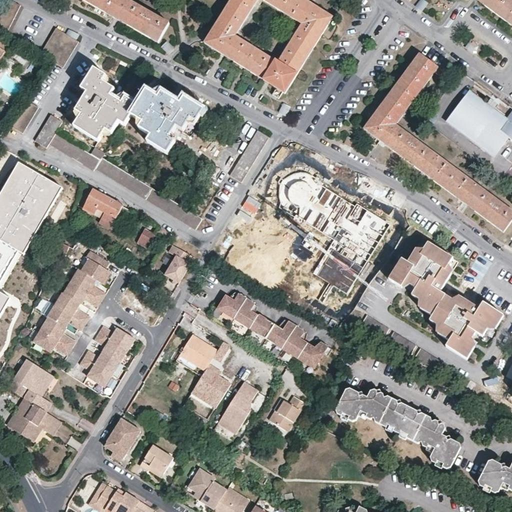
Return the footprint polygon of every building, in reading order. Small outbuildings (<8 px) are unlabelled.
[(0,31),(6,34),(19,6),(6,0),(0,14),(0,31)] [(129,0),(83,0),(117,19),(159,43),(170,23),(129,0)] [(306,0),(231,0),(210,34),(208,37),(206,42),(205,43),(223,54),(267,81),(286,93),(333,16),(306,0)] [(423,10),(428,1),(426,0),(418,0),(415,6),(423,10)] [(511,0),(478,0),(511,25),(511,0)] [(64,66),(79,40),(56,27),(41,54),(55,61),(64,66)] [(0,61),(7,52),(6,51),(10,45),(2,39),(0,41),(0,61)] [(168,53),(174,48),(167,40),(161,45),(168,53)] [(438,66),(419,53),(364,128),(382,142),(411,164),(465,203),(503,231),(511,218),(511,210),(395,125),(438,66)] [(92,137),(98,140),(99,141),(107,129),(112,132),(120,120),(125,124),(131,115),(143,122),(140,128),(158,139),(154,145),(168,154),(175,143),(170,139),(177,128),(185,132),(191,121),(197,124),(205,110),(190,102),(181,104),(163,93),(159,99),(147,92),(139,105),(126,98),(124,102),(111,95),(115,88),(103,81),(106,75),(94,68),(82,89),(87,92),(76,111),(82,115),(75,126),(92,137)] [(508,120),(469,91),(447,121),(493,156),(507,137),(500,131),(508,120)] [(7,125),(23,134),(39,107),(26,99),(7,125)] [(511,114),(508,120),(500,131),(507,137),(511,140),(511,114)] [(36,141),(46,148),(50,141),(55,132),(62,122),(51,115),(36,141)] [(230,176),(241,183),(269,138),(258,131),(230,176)] [(105,152),(94,146),(90,154),(55,132),(50,141),(95,169),(97,166),(196,227),(203,217),(104,155),(105,152)] [(89,143),(94,146),(98,140),(92,137),(89,143)] [(302,151),(270,198),(305,221),(336,174),(302,151)] [(56,224),(65,208),(60,192),(17,164),(9,167),(0,180),(0,357),(2,355),(17,327),(11,323),(31,288),(25,264),(20,265),(14,239),(47,230),(47,227),(56,224)] [(114,218),(122,205),(104,196),(93,191),(85,207),(86,210),(95,215),(99,209),(106,212),(101,221),(110,225),(114,218)] [(392,216),(362,198),(309,290),(339,307),(392,216)] [(131,210),(122,205),(114,218),(124,224),(131,210)] [(223,257),(237,233),(225,227),(211,250),(223,257)] [(155,236),(145,231),(138,244),(148,249),(149,247),(153,239),(155,236)] [(166,242),(157,237),(155,236),(153,239),(165,245),(166,242)] [(165,245),(153,239),(149,247),(160,253),(165,245)] [(84,252),(87,243),(76,240),(74,248),(84,252)] [(402,258),(389,278),(402,286),(405,280),(417,288),(413,295),(424,302),(421,307),(433,315),(430,319),(442,328),(439,333),(450,341),(446,346),(466,359),(473,347),(468,344),(475,332),(482,336),(489,324),(495,328),(502,316),(482,303),(479,309),(470,303),(460,298),(457,303),(439,292),(450,273),(445,269),(452,258),(428,243),(421,255),(415,251),(408,262),(402,258)] [(190,255),(174,246),(170,253),(178,257),(167,276),(179,283),(191,264),(195,257),(190,255)] [(110,263),(89,251),(87,255),(107,268),(110,263)] [(107,268),(87,255),(85,257),(89,259),(81,271),(96,280),(103,284),(110,272),(106,269),(107,268)] [(81,271),(78,269),(71,282),(102,300),(106,294),(106,293),(93,285),(96,280),(81,271)] [(102,300),(71,282),(64,294),(80,304),(81,305),(84,299),(98,307),(99,305),(102,300)] [(308,334),(298,325),(286,318),(280,325),(261,314),(259,315),(256,313),(258,305),(247,298),(235,291),(229,297),(226,295),(218,309),(227,315),(229,313),(243,321),(241,324),(275,345),(277,342),(290,351),(289,353),(308,365),(309,363),(317,367),(330,347),(321,341),(315,347),(306,342),(308,334)] [(64,294),(63,293),(55,306),(86,324),(90,318),(90,317),(77,309),(80,304),(64,294)] [(55,306),(46,300),(39,312),(48,318),(55,306)] [(86,324),(55,306),(48,318),(49,318),(66,328),(69,323),(82,331),(83,329),(86,324)] [(243,321),(229,313),(227,315),(241,324),(243,321)] [(366,315),(360,326),(382,339),(389,329),(366,315)] [(66,328),(49,318),(42,331),(72,349),(76,344),(77,342),(63,334),(67,329),(66,328)] [(136,339),(118,328),(115,333),(104,326),(103,328),(99,334),(128,351),(136,339)] [(72,349),(42,331),(34,343),(52,353),(55,348),(68,356),(69,355),(72,349)] [(393,331),(386,343),(409,357),(416,345),(393,331)] [(128,351),(99,334),(96,339),(95,340),(106,347),(103,353),(121,363),(128,351)] [(179,354),(205,370),(209,363),(213,357),(217,350),(210,346),(209,349),(202,345),(204,342),(191,334),(179,354)] [(220,361),(229,347),(229,344),(223,340),(217,350),(213,357),(220,361)] [(290,351),(277,342),(275,345),(289,353),(290,351)] [(421,348),(414,360),(436,373),(443,362),(421,348)] [(121,363),(103,353),(100,358),(89,351),(88,352),(85,358),(113,375),(121,363)] [(113,375),(85,358),(81,363),(80,365),(92,372),(88,377),(106,387),(113,375)] [(50,372),(28,359),(10,388),(27,399),(38,406),(47,412),(53,402),(42,395),(48,386),(44,383),(50,372)] [(217,368),(209,363),(205,370),(192,393),(217,408),(232,382),(219,375),(214,372),(217,368)] [(55,375),(50,372),(44,383),(48,386),(55,375)] [(252,399),(259,388),(244,380),(219,422),(236,432),(252,408),(252,399)] [(336,411),(337,414),(341,417),(342,414),(349,418),(348,420),(353,422),(356,421),(358,417),(361,412),(367,416),(366,418),(370,420),(374,419),(375,422),(386,428),(387,426),(394,429),(393,432),(400,435),(401,433),(408,436),(406,438),(418,444),(422,443),(422,446),(427,449),(428,446),(434,450),(432,454),(430,458),(431,462),(436,464),(437,462),(444,465),(443,468),(447,470),(451,468),(461,448),(460,444),(455,442),(451,440),(448,441),(446,438),(442,436),(445,429),(444,425),(442,424),(438,422),(435,421),(432,422),(431,419),(422,414),(418,415),(417,412),(413,409),(408,407),(402,404),(401,404),(398,404),(397,402),(388,397),(384,398),(383,395),(381,393),(378,394),(377,391),(374,390),(371,391),(367,398),(363,396),(360,396),(359,393),(354,391),(350,389),(346,390),(336,411)] [(274,400),(267,396),(260,409),(266,412),(274,400)] [(288,402),(285,400),(277,411),(275,410),(269,420),(287,430),(299,410),(301,411),(305,403),(293,396),(288,402)] [(277,411),(285,400),(281,398),(274,409),(275,410),(277,411)] [(54,436),(63,422),(47,412),(38,406),(27,399),(10,426),(34,441),(42,429),(54,436)] [(121,417),(106,441),(108,442),(106,445),(114,452),(124,458),(142,430),(121,417)] [(283,436),(287,430),(269,420),(265,426),(283,436)] [(147,470),(148,469),(150,466),(164,475),(174,458),(154,445),(140,466),(147,470)] [(245,453),(239,450),(234,458),(240,462),(245,453)] [(124,458),(114,452),(112,456),(122,462),(124,458)] [(511,464),(510,469),(506,467),(502,468),(501,465),(499,464),(492,460),(488,462),(478,482),(479,486),(484,488),(485,486),(492,489),(490,492),(495,494),(498,493),(501,488),(503,484),(510,487),(508,489),(511,491),(511,464)] [(150,466),(148,469),(161,478),(164,475),(150,466)] [(201,501),(215,510),(227,491),(214,482),(216,479),(201,469),(190,487),(204,496),(201,501)] [(98,504),(109,486),(105,483),(93,501),(98,504)] [(103,507),(115,489),(109,486),(98,504),(103,507)] [(187,491),(201,501),(204,496),(190,487),(187,491)] [(227,491),(215,510),(217,511),(242,511),(245,509),(240,506),(245,498),(229,488),(227,491)] [(118,491),(115,489),(103,507),(110,511),(115,511),(116,511),(118,511),(133,511),(141,501),(130,494),(128,492),(127,492),(127,494),(124,491),(122,494),(118,491)] [(269,498),(267,497),(264,502),(279,511),(282,506),(269,498)] [(250,501),(245,498),(240,506),(245,509),(250,501)] [(91,504),(101,511),(103,507),(98,504),(93,501),(91,504)] [(151,507),(141,501),(133,511),(153,511),(155,510),(151,507)]
